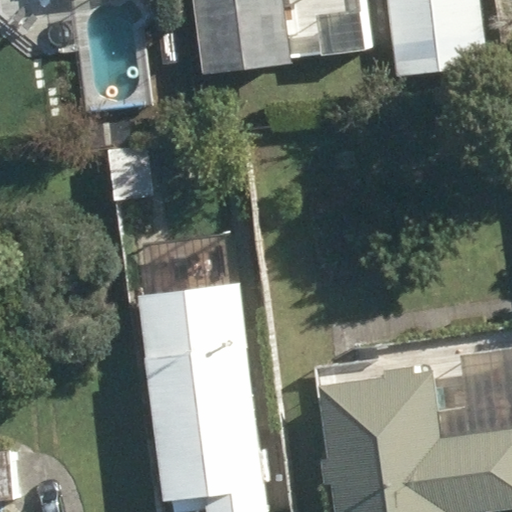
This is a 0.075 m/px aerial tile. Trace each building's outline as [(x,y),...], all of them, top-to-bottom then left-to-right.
[(307,0),(212,0),(221,74),(315,63),(307,0)] [(504,66),(497,0),(401,0),(410,76),(504,66)] [(382,15),(329,19),(332,53),(385,48),(382,15)] [(175,75),(177,102),(200,101),(198,73),(175,75)] [(246,93),(222,95),(224,136),(248,134),(246,93)] [(288,96),(288,126),(309,126),(309,96),(288,96)] [(511,157),(511,134),(490,138),(493,160),(511,157)] [(159,209),(158,145),(117,145),(118,210),(159,209)] [(380,147),(360,149),(364,182),(383,180),(380,147)] [(281,511),(252,282),(149,295),(176,502),(184,501),(185,511),(187,511),(220,508),(220,511),(281,511)] [(490,511),(511,508),(511,348),(479,353),(487,405),(462,409),(456,370),(438,373),(437,365),(407,369),(408,375),(339,386),(350,459),(342,461),(345,483),(354,482),(358,511),(490,511)] [(158,411),(115,414),(117,435),(159,432),(158,411)] [(0,451),(0,511),(12,511),(11,501),(28,499),(23,449),(0,451)]
